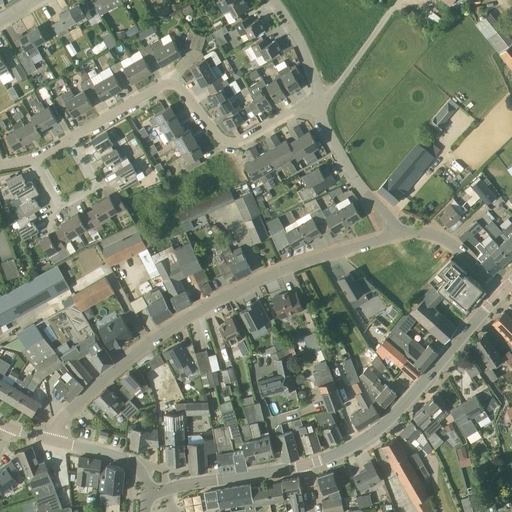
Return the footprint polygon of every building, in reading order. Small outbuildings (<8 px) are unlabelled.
[(100,15),(113,7),(110,1),(110,0),(100,0),(94,4),(100,15)] [(237,14),(249,7),(246,3),(247,2),(245,0),(233,0),(232,1),(231,0),(219,0),(217,1),(229,23),(239,18),(237,14)] [(87,18),(88,20),(94,17),(86,3),(81,6),(79,3),(69,9),(76,21),(82,17),(83,19),(87,18)] [(190,4),(181,9),(185,16),(193,11),(190,4)] [(76,21),(69,9),(59,15),(62,19),(68,29),(71,27),(70,24),(76,21)] [(511,38),(511,39),(490,13),(477,24),(511,67),(511,38)] [(241,36),(246,33),(249,38),(265,29),(259,18),(250,23),(247,18),(234,25),(241,36)] [(69,32),(68,29),(62,19),(52,25),(59,38),(69,32)] [(144,19),(137,22),(139,29),(146,26),(144,19)] [(28,33),(36,44),(41,41),(43,44),(47,41),(44,37),(38,27),(28,33)] [(195,49),(199,36),(195,34),(190,27),(184,46),(195,49)] [(223,35),(219,29),(212,33),(215,39),(223,35)] [(118,42),(126,40),(124,31),(116,32),(118,42)] [(140,40),(145,37),(141,31),(136,34),(140,40)] [(110,32),(101,37),(108,49),(117,45),(117,44),(110,32)] [(18,38),(25,50),(30,58),(40,52),(36,44),(28,33),(18,38)] [(195,49),(201,51),(205,37),(199,36),(195,49)] [(164,46),(163,46),(159,39),(150,44),(144,47),(152,60),(157,56),(162,66),(172,60),(164,46)] [(281,50),(276,42),(275,40),(267,45),(263,39),(251,46),(257,57),(255,58),(259,64),(261,65),(267,61),(266,59),(281,50)] [(181,55),(173,40),(164,46),(172,60),(181,55)] [(51,46),(45,49),(49,55),(54,52),(51,46)] [(152,60),(144,47),(139,50),(143,56),(134,62),(142,77),(152,72),(147,62),(152,60)] [(107,51),(113,60),(117,58),(111,48),(107,51)] [(25,50),(17,54),(29,74),(37,69),(30,58),(25,50)] [(8,73),(10,72),(0,54),(0,74),(6,71),(8,73)] [(196,76),(211,68),(216,65),(211,55),(205,58),(190,67),(196,76)] [(134,62),(124,67),(120,61),(115,64),(122,76),(127,73),(132,83),(142,77),(134,62)] [(20,63),(11,69),(18,80),(27,75),(20,63)] [(110,66),(114,73),(104,79),(113,94),(122,89),(117,79),(122,76),(115,64),(110,66)] [(279,71),(282,76),(285,83),(291,93),(301,87),(296,78),(301,75),(295,65),(290,68),(289,65),(279,71)] [(211,87),(221,82),(223,80),(220,76),(217,78),(211,68),(196,76),(201,86),(208,82),(211,87)] [(256,69),(249,74),(252,81),(260,76),(256,69)] [(280,86),(285,83),(282,76),(279,71),(278,71),(280,74),(275,77),(276,79),(267,84),(271,91),(276,102),(286,96),(280,86)] [(104,79),(100,72),(85,80),(93,93),(97,90),(103,100),(113,94),(104,79)] [(265,94),(271,91),(267,84),(265,82),(263,78),(248,87),(251,93),(256,101),(261,111),(271,105),(265,94)] [(93,93),(85,80),(80,83),(84,91),(75,96),(83,111),(93,105),(88,96),(93,93)] [(235,92),(241,89),(235,80),(230,83),(235,92)] [(213,106),(235,93),(229,83),(224,87),(221,82),(211,87),(210,88),(213,93),(207,96),(213,106)] [(83,111),(75,96),(71,89),(62,94),(56,97),(63,110),(68,107),(73,117),(83,111)] [(39,111),(48,126),(57,120),(49,106),(45,108),(41,102),(40,103),(37,97),(38,96),(35,92),(30,94),(33,99),(36,105),(39,111)] [(236,100),(235,100),(233,95),(235,94),(235,93),(213,106),(218,116),(225,112),(228,117),(241,109),(236,100)] [(261,111),(256,101),(248,104),(249,105),(241,110),(241,109),(228,117),(223,119),(229,129),(261,111)] [(445,124),(444,123),(456,109),(447,101),(429,123),(439,132),(445,124)] [(175,114),(170,106),(155,115),(159,123),(175,114)] [(31,116),(33,120),(39,130),(48,126),(39,111),(31,116)] [(179,122),(175,114),(159,123),(164,131),(179,122)] [(24,125),(32,139),(41,134),(39,130),(33,120),(24,125)] [(179,122),(164,131),(169,140),(184,131),(179,122)] [(293,136),(303,132),(300,124),(290,128),(293,136)] [(32,139),(24,125),(15,130),(23,144),(32,139)] [(184,131),(169,140),(174,138),(178,146),(193,137),(189,128),(184,131)] [(23,144),(15,130),(6,135),(14,149),(23,144)] [(125,135),(129,141),(136,136),(133,130),(125,135)] [(298,137),(311,159),(316,156),(313,150),(319,146),(309,131),(298,137)] [(113,150),(113,149),(110,144),(112,143),(106,132),(92,140),(97,149),(95,150),(95,151),(94,152),(94,153),(94,154),(97,160),(102,157),(113,150)] [(269,146),(280,141),(277,132),(265,137),(269,146)] [(422,170),(440,149),(425,136),(378,190),(394,203),(410,184),(400,175),(412,161),(422,170)] [(183,154),(198,145),(193,137),(178,146),(183,154)] [(289,143),(288,143),(295,155),(295,156),(297,159),(303,156),(307,162),(311,159),(298,137),(289,143)] [(295,155),(288,143),(289,143),(286,139),(276,145),(289,167),(289,168),(292,174),(297,171),(293,164),(292,164),(290,159),(295,156),(295,155)] [(255,144),(244,150),(249,158),(259,152),(255,144)] [(201,163),(198,157),(203,154),(198,145),(183,154),(187,162),(184,164),(188,171),(201,163)] [(289,167),(276,145),(265,152),(274,167),(274,168),(280,165),(284,170),(289,167)] [(117,171),(116,170),(123,166),(130,162),(126,156),(121,159),(115,148),(113,149),(113,150),(102,157),(107,166),(105,167),(104,167),(104,168),(103,169),(103,170),(103,171),(104,171),(107,176),(117,171)] [(274,167),(265,152),(255,158),(267,179),(272,188),(276,186),(273,180),(272,177),(271,176),(268,170),(274,167)] [(259,176),(262,181),(267,179),(255,158),(244,164),(253,179),(259,176)] [(137,174),(132,166),(130,162),(123,166),(116,170),(117,171),(122,179),(120,180),(119,181),(118,181),(118,182),(118,183),(118,184),(118,185),(122,190),(138,180),(145,176),(142,171),(137,174)] [(330,173),(327,168),(321,171),(319,166),(302,176),(308,184),(308,185),(330,173)] [(434,174),(437,177),(443,172),(439,168),(434,174)] [(335,182),(332,175),(330,173),(308,185),(308,184),(297,190),(302,200),(309,196),(309,197),(335,182)] [(36,188),(33,183),(32,182),(31,182),(31,181),(30,181),(29,182),(26,183),(21,174),(7,182),(13,194),(16,193),(19,198),(36,188)] [(480,179),(472,186),(487,205),(497,197),(480,179)] [(262,183),(267,191),(272,188),(267,180),(262,183)] [(343,192),(340,186),(329,192),(332,197),(343,192)] [(475,191),(470,186),(466,189),(471,195),(475,191)] [(36,188),(19,198),(22,203),(19,205),(26,216),(34,211),(40,208),(35,198),(37,197),(38,197),(38,196),(38,195),(39,195),(39,194),(38,193),(36,188)] [(126,190),(119,194),(122,200),(129,196),(126,190)] [(263,194),(266,201),(273,197),(269,191),(263,194)] [(472,197),(466,203),(470,207),(480,198),(475,191),(471,195),(472,197)] [(260,214),(261,213),(252,192),(235,199),(245,220),(244,221),(254,243),(269,236),(260,214)] [(101,200),(110,215),(117,211),(119,213),(126,208),(119,196),(112,201),(109,195),(101,200)] [(256,198),(258,203),(263,201),(264,200),(262,195),(256,198)] [(320,219),(325,216),(315,198),(309,201),(320,219)] [(88,214),(95,226),(98,232),(104,229),(101,223),(102,222),(103,224),(111,219),(109,215),(110,215),(101,200),(92,205),(95,210),(88,214)] [(449,226),(465,211),(461,207),(454,200),(444,209),(446,212),(440,217),(449,226)] [(266,208),(263,201),(258,203),(261,210),(266,208)] [(299,225),(307,240),(321,233),(315,222),(320,219),(309,201),(304,204),(312,217),(299,225)] [(361,217),(352,202),(339,210),(347,225),(361,217)] [(466,203),(461,207),(465,211),(470,207),(466,203)] [(339,210),(326,217),(332,228),(334,232),(347,225),(339,210)] [(26,216),(14,222),(13,224),(13,226),(15,228),(17,228),(18,227),(25,239),(39,231),(33,221),(35,220),(36,220),(36,219),(37,218),(37,217),(37,216),(34,211),(26,216)] [(69,218),(78,234),(87,229),(88,231),(95,226),(88,214),(81,218),(78,213),(69,218)] [(6,225),(12,222),(9,214),(2,218),(6,225)] [(307,240),(299,225),(285,232),(283,228),(284,227),(278,216),(273,219),(266,222),(272,235),(278,249),(284,246),(283,245),(290,242),(294,248),(307,240)] [(59,236),(64,245),(71,240),(70,239),(78,234),(69,218),(61,223),(64,228),(57,232),(56,230),(55,230),(58,236),(58,237),(59,236)] [(194,228),(191,220),(182,224),(185,231),(194,228)] [(502,231),(501,230),(492,220),(485,226),(496,237),(502,231)] [(477,221),(468,229),(473,235),(482,227),(477,221)] [(511,241),(511,221),(502,231),(508,238),(511,241)] [(110,267),(138,253),(147,248),(146,247),(138,230),(135,224),(97,242),(110,267)] [(146,247),(156,243),(147,225),(138,230),(146,247)] [(58,236),(52,240),(49,234),(40,239),(54,263),(70,254),(64,245),(59,236),(58,237),(58,236)] [(511,241),(508,238),(504,241),(499,246),(510,258),(511,255),(511,241)] [(495,242),(493,239),(484,247),(501,266),(510,258),(499,246),(495,242)] [(492,274),(501,266),(484,247),(479,241),(476,244),(483,252),(477,257),(492,274)] [(177,310),(192,302),(186,289),(184,289),(179,278),(190,273),(200,268),(190,242),(174,250),(172,245),(151,256),(163,281),(164,281),(172,296),(171,297),(177,310)] [(237,277),(251,271),(240,248),(231,252),(230,249),(222,253),(228,267),(231,265),(237,277)] [(469,275),(468,276),(465,273),(466,272),(465,271),(464,273),(443,250),(421,273),(440,292),(465,313),(473,305),(483,294),(482,287),(469,275)] [(14,259),(2,263),(8,279),(20,275),(14,259)] [(349,272),(337,279),(350,300),(364,292),(365,294),(376,288),(363,277),(355,282),(349,272)] [(172,312),(157,286),(142,294),(156,321),(172,312)] [(302,309),(296,293),(289,295),(287,292),(272,297),(275,304),(274,306),(275,309),(278,310),(280,318),(302,309)] [(86,307),(78,293),(72,297),(75,302),(80,311),(86,307)] [(75,302),(72,297),(62,302),(66,308),(75,302)] [(269,320),(263,308),(258,299),(248,305),(249,308),(241,312),(250,330),(259,326),(269,320)] [(457,328),(435,309),(422,299),(408,313),(435,335),(444,343),(457,328)] [(80,311),(75,302),(66,308),(64,309),(77,331),(88,324),(80,311)] [(83,311),(89,320),(95,316),(89,307),(83,311)] [(511,318),(504,311),(492,323),(511,342),(511,318)] [(391,330),(403,340),(405,355),(422,370),(438,351),(429,344),(425,349),(406,333),(409,328),(413,323),(402,315),(391,330)] [(125,316),(121,316),(99,329),(109,347),(115,344),(117,346),(125,342),(123,339),(132,334),(126,323),(127,319),(125,316)] [(231,317),(227,319),(225,320),(226,323),(219,326),(224,335),(229,345),(242,338),(231,317)] [(405,355),(403,340),(391,330),(384,338),(374,351),(376,352),(378,354),(381,360),(382,360),(386,354),(415,378),(422,370),(405,355)] [(95,334),(59,357),(84,385),(92,378),(76,359),(89,351),(101,370),(112,361),(95,334)] [(473,342),(490,367),(491,368),(492,367),(493,370),(498,366),(504,363),(485,334),(473,342)] [(59,357),(43,337),(26,348),(21,350),(34,366),(37,369),(43,376),(58,366),(64,362),(59,357)] [(318,337),(310,339),(313,347),(321,344),(318,337)] [(265,353),(273,353),(285,348),(281,339),(273,342),(274,346),(264,350),(265,353)] [(195,368),(198,366),(195,353),(193,344),(192,343),(184,348),(181,342),(163,352),(167,358),(169,357),(175,369),(176,368),(179,374),(184,371),(186,374),(189,373),(189,372),(196,368),(195,368)] [(59,354),(67,349),(63,344),(56,348),(59,354)] [(294,376),(291,365),(290,358),(289,356),(287,348),(287,347),(285,348),(273,353),(275,359),(280,374),(274,376),(273,373),(267,375),(267,377),(258,380),(262,394),(284,389),(285,391),(287,390),(289,399),(298,397),(295,388),(297,388),(296,384),(294,376)] [(207,350),(195,353),(198,366),(201,374),(205,388),(215,386),(215,385),(212,371),(207,350)] [(502,357),(511,368),(511,355),(509,351),(502,357)] [(160,354),(154,357),(159,366),(164,363),(160,354)] [(378,354),(371,362),(382,372),(386,367),(382,360),(381,360),(378,354)] [(350,357),(344,359),(348,371),(354,369),(350,357)] [(470,357),(461,363),(471,377),(480,371),(470,357)] [(58,366),(64,373),(54,384),(57,387),(56,388),(70,400),(83,385),(72,375),(73,374),(68,370),(69,369),(64,362),(58,366)] [(259,365),(260,373),(276,370),(275,362),(259,365)] [(37,369),(34,366),(30,372),(28,372),(26,376),(20,373),(19,374),(4,398),(15,405),(37,369)] [(329,366),(313,372),(319,386),(328,409),(343,403),(329,366)] [(233,367),(221,370),(225,383),(236,380),(233,367)] [(361,379),(373,402),(376,398),(385,405),(396,393),(387,385),(385,383),(382,386),(374,377),(376,375),(368,367),(360,376),(362,378),(361,379)] [(138,368),(132,374),(129,371),(120,380),(121,380),(125,384),(119,389),(129,399),(135,393),(134,392),(139,387),(143,391),(149,388),(138,368)] [(43,376),(37,369),(15,405),(32,415),(40,402),(31,396),(38,383),(39,383),(44,377),(43,376)] [(1,379),(0,381),(0,395),(4,398),(19,374),(12,370),(8,376),(9,377),(6,381),(1,379)] [(303,374),(294,376),(296,384),(304,382),(303,374)] [(361,379),(359,380),(359,381),(351,384),(356,394),(363,408),(350,417),(359,430),(380,416),(372,403),(373,402),(361,379)] [(139,409),(129,399),(124,404),(119,398),(111,390),(110,392),(106,387),(95,398),(112,417),(119,410),(128,419),(139,409)] [(207,400),(206,393),(199,394),(201,401),(207,400)] [(244,404),(254,401),(252,395),(242,398),(244,404)] [(483,408),(475,395),(461,403),(469,416),(470,418),(474,416),(477,422),(488,416),(483,408)] [(438,411),(442,406),(432,396),(423,405),(438,421),(442,418),(442,414),(438,411)] [(499,405),(493,396),(485,401),(491,410),(499,405)] [(208,402),(186,402),(186,413),(187,415),(210,414),(208,402)] [(247,417),(249,424),(257,459),(274,454),(269,435),(262,437),(258,422),(265,420),(261,409),(260,402),(244,406),(247,418),(247,417)] [(466,436),(477,430),(470,418),(461,403),(450,409),(466,436)] [(428,437),(442,425),(438,421),(423,405),(413,415),(418,420),(416,422),(420,427),(421,428),(421,429),(422,428),(428,437)] [(234,409),(226,411),(222,412),(226,425),(227,425),(230,440),(231,440),(236,468),(248,466),(247,462),(242,442),(243,442),(236,418),(234,409)] [(332,415),(330,411),(315,415),(318,425),(320,424),(325,436),(327,436),(330,443),(342,437),(337,427),(335,423),(329,426),(325,418),(332,415)] [(187,428),(187,415),(186,413),(177,413),(164,414),(167,463),(188,462),(187,453),(185,453),(184,428),(187,428)] [(247,417),(247,418),(240,419),(242,425),(246,441),(243,442),(242,442),(247,462),(257,459),(249,424),(247,417)] [(317,435),(312,421),(302,425),(300,418),(291,421),(294,431),(299,429),(306,452),(321,447),(317,435)] [(421,428),(420,427),(416,422),(414,424),(411,420),(400,432),(409,440),(410,441),(416,446),(418,445),(427,453),(432,448),(420,428),(421,428)] [(451,422),(444,426),(448,433),(455,429),(451,422)] [(292,431),(284,433),(281,424),(278,424),(275,428),(283,460),(298,457),(295,446),(292,431)] [(231,440),(230,440),(227,425),(226,425),(226,426),(213,428),(214,438),(213,438),(215,451),(217,451),(219,470),(236,468),(231,440)] [(157,429),(153,429),(141,427),(141,430),(133,429),(133,430),(131,430),(130,437),(132,437),(131,446),(146,448),(146,443),(159,445),(157,429)] [(454,430),(449,432),(453,439),(458,436),(454,430)] [(402,448),(396,437),(381,446),(387,456),(414,503),(419,511),(433,511),(428,495),(424,488),(425,487),(402,448)] [(213,438),(205,439),(205,442),(188,443),(189,458),(190,470),(207,469),(206,451),(215,451),(213,438)] [(39,464),(32,445),(17,451),(28,480),(32,489),(40,511),(42,511),(44,511),(62,508),(45,461),(39,464)] [(464,446),(457,449),(460,460),(467,458),(464,446)] [(417,453),(409,457),(422,480),(430,475),(417,453)] [(107,465),(100,464),(101,460),(79,457),(77,468),(75,484),(86,485),(97,487),(99,478),(99,476),(102,476),(106,477),(107,465)] [(467,458),(460,460),(459,460),(461,467),(472,464),(470,457),(467,458)] [(13,476),(19,472),(18,471),(11,461),(3,466),(5,469),(0,471),(0,486),(0,487),(4,493),(18,483),(13,476)] [(376,471),(370,461),(364,464),(367,469),(353,476),(361,490),(380,480),(376,471)] [(99,476),(99,478),(101,479),(100,490),(110,491),(122,492),(125,469),(121,467),(107,465),(106,477),(102,476),(99,476)] [(340,497),(338,488),(345,486),(342,478),(336,480),(333,471),(317,476),(323,493),(327,491),(329,499),(322,500),(324,511),(334,511),(343,510),(340,497)] [(281,480),(281,481),(284,499),(285,504),(291,502),(292,511),(305,511),(299,477),(281,480)] [(281,481),(278,482),(273,483),(273,486),(260,488),(260,485),(251,487),(254,500),(255,504),(284,499),(281,481)] [(251,487),(251,483),(216,489),(219,506),(244,502),(245,508),(230,510),(230,511),(250,511),(256,511),(255,504),(254,500),(251,487)] [(497,495),(495,485),(485,486),(487,497),(497,495)] [(120,492),(101,492),(100,503),(120,504),(120,492)] [(370,494),(357,497),(356,497),(359,508),(372,504),(370,494)] [(461,499),(463,505),(465,511),(472,510),(471,503),(470,503),(468,497),(461,499)]
